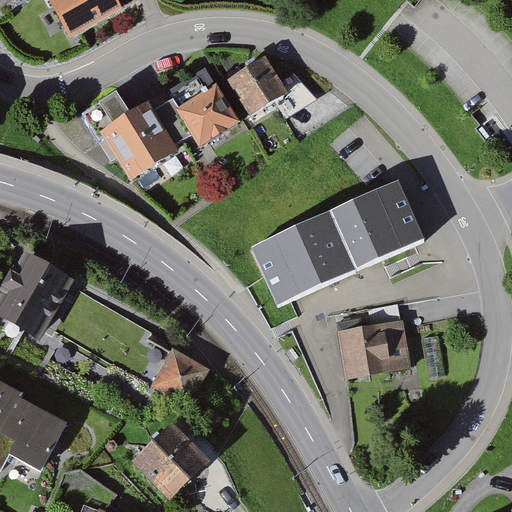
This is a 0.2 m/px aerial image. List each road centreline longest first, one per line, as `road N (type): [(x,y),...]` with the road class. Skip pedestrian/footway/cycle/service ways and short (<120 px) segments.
road 1 (residential): [(470,221),(436,169),(346,75),(303,48),(252,32),(199,31),(165,41),(75,86),(22,88),(0,80)]
road 2 (secondary): [(351,511),(265,365),(210,304),(150,252),(74,208),(0,182)]
road 3 (residential): [(380,511),(443,461),(488,393),(498,301),(470,221)]
